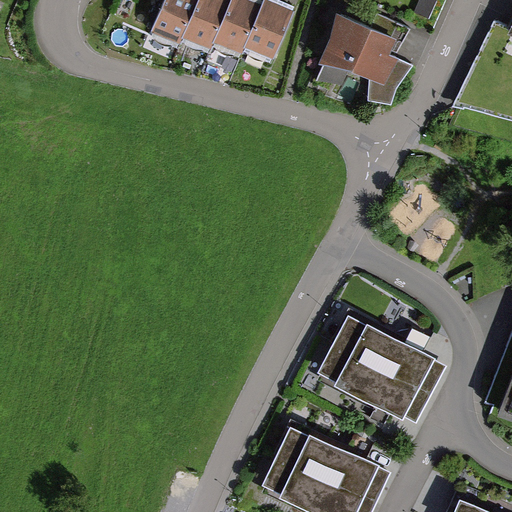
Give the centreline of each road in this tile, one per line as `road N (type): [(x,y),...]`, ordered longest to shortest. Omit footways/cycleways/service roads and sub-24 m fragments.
road 1 (residential): [(381,153),(302,115),(77,58),(56,28),(59,0)]
road 2 (residential): [(337,241),(243,418),(204,511)]
road 3 (residential): [(337,241),(437,299),(458,328),(465,359),(445,413)]
road 4 (residential): [(473,0),(381,153)]
